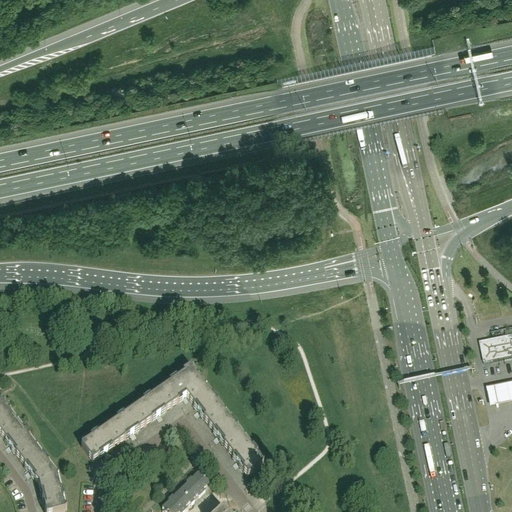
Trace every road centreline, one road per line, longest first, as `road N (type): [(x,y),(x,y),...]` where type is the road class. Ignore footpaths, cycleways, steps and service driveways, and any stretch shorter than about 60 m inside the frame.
road 1 (motorway): [(511,52),(0,160)]
road 2 (motorway): [(0,190),(511,83)]
road 3 (motorway): [(0,274),(216,287),(393,255)]
road 4 (primary): [(393,255),(448,511)]
road 5 (residential): [(101,511),(104,478),(181,423),(250,511)]
road 6 (primary): [(480,511),(437,283)]
road 7 (primary): [(422,210),(378,0)]
road 8 (primary): [(339,0),(378,187)]
road 9 (motorway): [(172,0),(0,69)]
